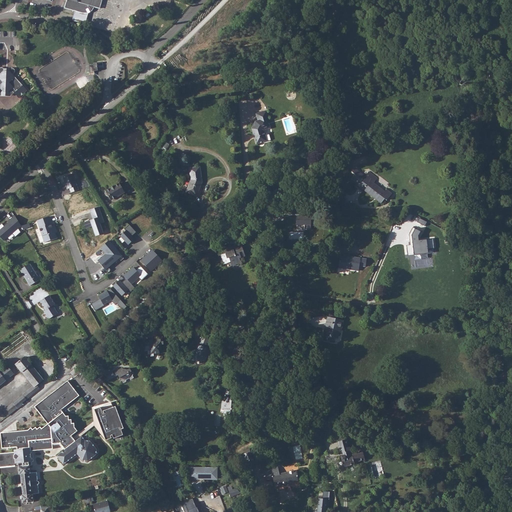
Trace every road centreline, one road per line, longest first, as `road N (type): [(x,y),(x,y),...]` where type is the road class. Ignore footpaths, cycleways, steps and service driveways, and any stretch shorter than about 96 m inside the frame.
road 1 (track): [(185,257),(227,217),(243,215),(267,229),(304,294),(407,311)]
road 2 (residential): [(65,368),(185,257),(207,189)]
road 3 (residential): [(200,0),(150,48),(137,82),(41,164)]
road 4 (residential): [(41,164),(90,291)]
road 5 (residential): [(65,368),(0,264)]
